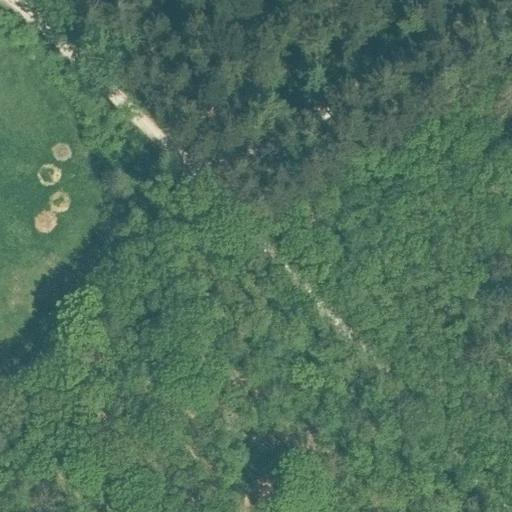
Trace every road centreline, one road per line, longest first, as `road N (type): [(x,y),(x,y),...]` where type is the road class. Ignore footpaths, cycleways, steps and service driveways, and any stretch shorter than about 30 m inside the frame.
road 1 (unclassified): [(499,511),(238,222),(9,0)]
road 2 (track): [(503,0),(201,185)]
